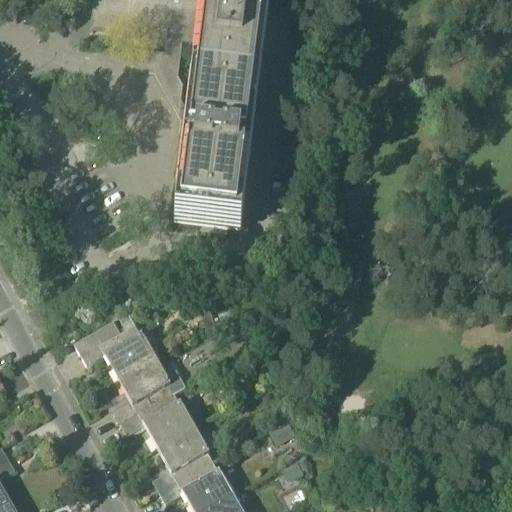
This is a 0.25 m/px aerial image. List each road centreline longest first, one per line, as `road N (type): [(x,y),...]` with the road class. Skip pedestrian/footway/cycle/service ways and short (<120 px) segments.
road 1 (residential): [(263,256),(162,247),(132,198),(135,154),(88,74),(0,60)]
road 2 (unknown): [(4,61),(98,250),(162,247)]
road 3 (residential): [(111,511),(0,306)]
